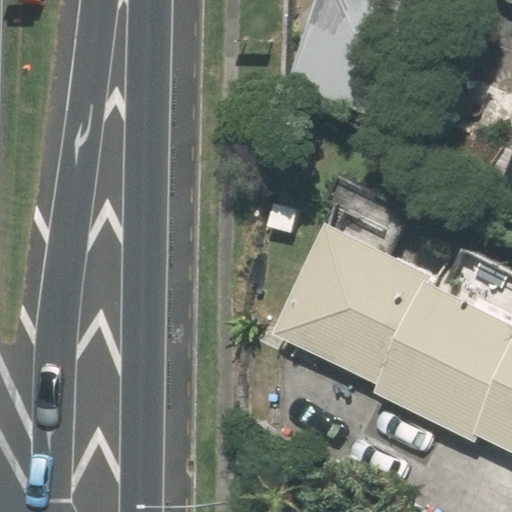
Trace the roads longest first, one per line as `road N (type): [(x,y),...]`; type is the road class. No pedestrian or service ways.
road 1 (primary): [(90,0),(44,469),(18,511)]
road 2 (primary): [(151,0),(138,511)]
